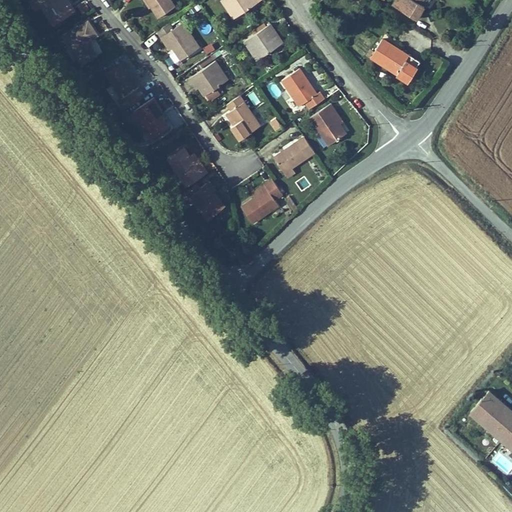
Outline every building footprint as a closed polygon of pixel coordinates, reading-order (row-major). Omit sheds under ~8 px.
[(51,0),(40,9),(38,10),(35,6),(25,13),(32,23),(39,18),(53,37),(75,21),(64,7),(62,9),(55,0),(51,0)] [(138,0),(136,0),(134,2),(144,16),(148,13),(138,0)] [(162,0),(138,0),(148,13),(156,25),(172,14),(162,0)] [(227,0),(220,5),(232,24),(257,7),(251,0),(227,0)] [(436,0),(410,0),(406,7),(399,2),(393,12),(419,29),(430,10),(436,0)] [(273,37),(277,34),(272,27),(245,47),(260,66),(282,48),(273,37)] [(169,30),(157,39),(171,58),(175,55),(183,66),(201,53),(183,29),(174,36),(169,30)] [(93,38),(88,31),(65,48),(84,75),(98,65),(88,51),(97,44),(93,38)] [(277,34),(273,37),(282,48),(286,45),(277,34)] [(403,62),(380,46),(369,62),(410,90),(416,82),(423,72),(405,59),(403,62)] [(176,58),(167,60),(173,75),(181,72),(176,58)] [(218,67),(194,84),(199,91),(202,89),(209,99),(210,98),(214,105),(225,97),(220,91),(230,84),(218,67)] [(105,83),(130,117),(144,107),(139,101),(143,98),(137,88),(124,70),(105,83)] [(308,103),(314,112),(328,100),(323,92),(318,95),(310,85),(301,72),(285,84),(301,107),(308,103)] [(234,117),(232,119),(239,129),(235,132),(232,133),(241,146),(264,130),(243,101),(230,111),(234,117)] [(340,114),(334,105),(314,120),(332,147),(349,135),(336,116),(340,114)] [(163,119),(156,108),(135,122),(153,149),(170,137),(160,122),(163,119)] [(275,130),(283,126),(277,116),(269,121),(275,130)] [(232,119),(227,122),(235,132),(239,129),(232,119)] [(277,162),(289,178),(297,172),(320,155),(309,139),(283,159),(277,162)] [(195,169),(185,155),(167,167),(182,188),(188,197),(206,185),(199,175),(195,169)] [(297,172),(289,178),(292,182),(300,176),(297,172)] [(276,187),(268,192),(272,198),(258,208),(247,217),(258,231),(283,214),(279,208),(287,203),(276,187)] [(201,189),(189,200),(193,205),(206,195),(201,189)] [(218,203),(208,192),(206,195),(193,205),(192,206),(212,229),(228,216),(218,203)] [(264,195),(254,202),(258,208),(272,198),(268,192),(264,195)] [(248,253),(254,245),(247,240),(242,248),(248,253)] [(474,417),(485,428),(505,408),(493,396),(474,417)] [(511,415),(505,408),(485,428),(511,455),(511,415)]
